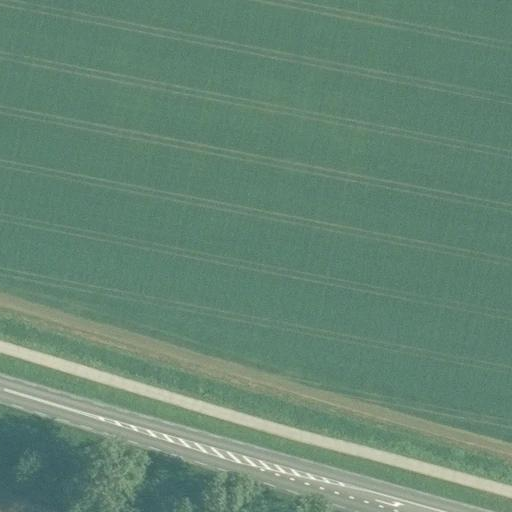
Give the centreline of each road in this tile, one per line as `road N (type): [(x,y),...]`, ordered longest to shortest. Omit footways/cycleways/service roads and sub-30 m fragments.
road 1 (primary): [(316,475),(0,381)]
road 2 (primary): [(316,475),(441,511)]
